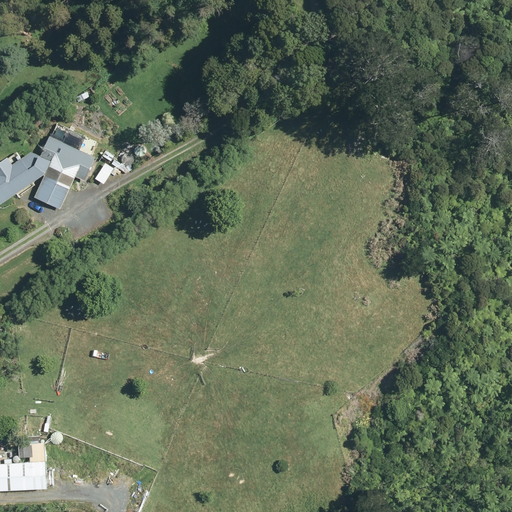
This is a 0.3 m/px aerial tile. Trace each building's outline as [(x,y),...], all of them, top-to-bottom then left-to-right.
[(96,157),(52,136),(40,161),(51,166),(35,198),(62,210),(78,178),(85,182),(96,157)] [(117,169),(108,162),(96,179),(105,185),(117,169)] [(65,435),(62,446),(80,452),(84,441),(65,435)] [(30,463),(0,463),(0,492),(48,490),(47,443),(20,443),(21,458),(30,457),(30,463)] [(106,477),(104,484),(112,486),(117,470),(70,457),(68,466),(106,477)]
